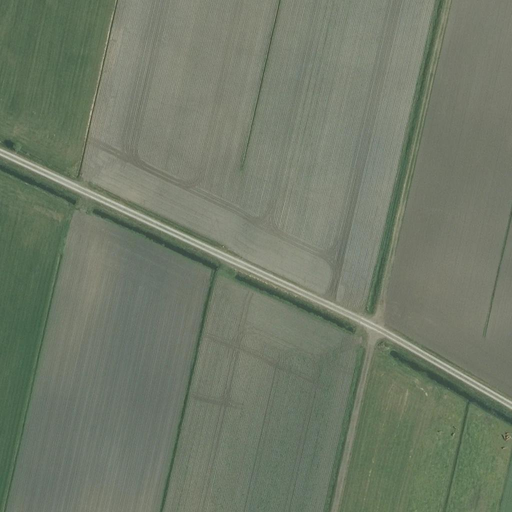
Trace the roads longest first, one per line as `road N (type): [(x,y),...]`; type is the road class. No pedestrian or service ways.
road 1 (track): [(0,151),(375,327)]
road 2 (track): [(448,0),(375,327)]
road 3 (track): [(375,327),(335,511)]
road 4 (track): [(375,327),(511,406)]
